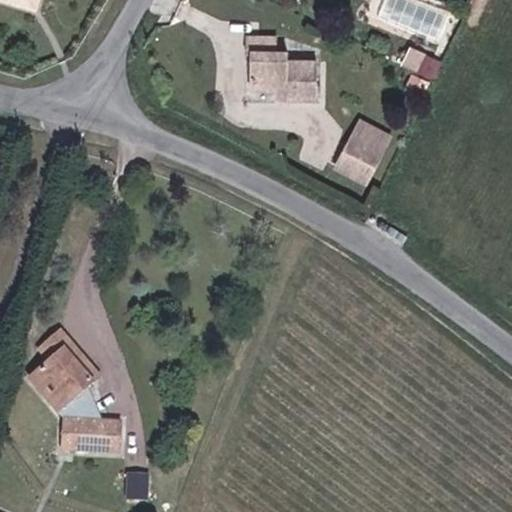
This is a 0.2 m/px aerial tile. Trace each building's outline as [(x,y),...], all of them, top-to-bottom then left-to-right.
[(265,58),(273,58),(272,41),(233,43),(234,61),(244,61),(246,95),(278,94),(279,102),(314,100),(312,62),(286,62),(286,77),(265,78),(265,58)] [(403,54),(398,65),(413,71),(421,52),(408,47),(405,55),(403,54)] [(285,57),(273,58),(265,58),(265,78),(286,77),(286,62),(285,57)] [(366,181),(382,148),(355,135),(339,168),(366,181)] [(46,389),(68,369),(80,358),(53,327),(59,321),(50,310),(24,330),(34,342),(19,357),(46,389)] [(53,327),(80,358),(87,352),(59,321),(53,327)] [(106,411),(68,369),(46,389),(64,407),(106,411)] [(126,413),(106,411),(64,407),(63,437),(124,442),(126,413)] [(149,466),(129,465),(127,493),(147,494),(149,466)]
